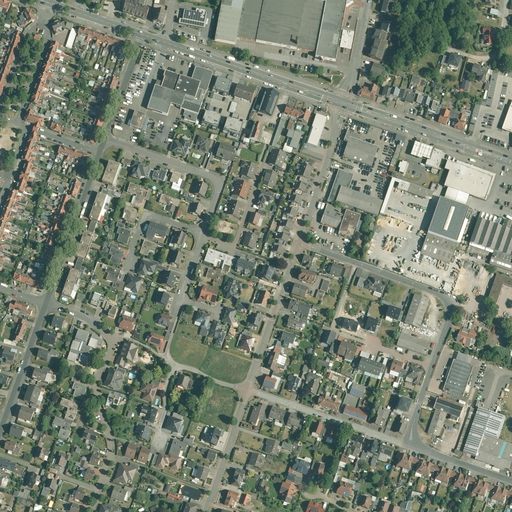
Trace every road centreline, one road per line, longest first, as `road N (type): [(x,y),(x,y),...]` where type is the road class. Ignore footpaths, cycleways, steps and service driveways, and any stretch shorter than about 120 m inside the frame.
road 1 (residential): [(298,241),(446,299),(450,317),(432,365)]
road 2 (secondary): [(165,42),(343,103)]
road 3 (secondary): [(343,103),(511,161)]
road 4 (residential): [(202,233),(216,181),(105,138)]
road 5 (residential): [(405,445),(247,390)]
road 6 (residential): [(99,153),(45,302)]
road 7 (residential): [(247,390),(298,241)]
road 8 (residential): [(247,390),(173,365),(159,439)]
road 9 (residential): [(298,241),(343,103)]
road 10 (residential): [(45,302),(83,315),(111,341),(93,396)]
road 11 (residential): [(206,511),(247,390)]
road 12 (residential): [(261,164),(234,248),(202,233)]
